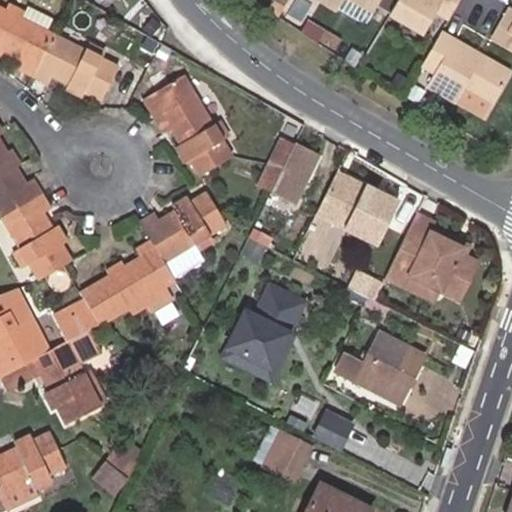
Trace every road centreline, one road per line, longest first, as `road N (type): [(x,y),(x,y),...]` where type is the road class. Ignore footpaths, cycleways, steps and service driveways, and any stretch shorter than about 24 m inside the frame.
road 1 (tertiary): [(193,0),(253,57),(315,99),(511,212)]
road 2 (tertiary): [(455,511),(511,339)]
road 3 (residential): [(72,153),(99,133),(121,138),(135,156),(134,179),(120,196),(99,200),(79,191)]
